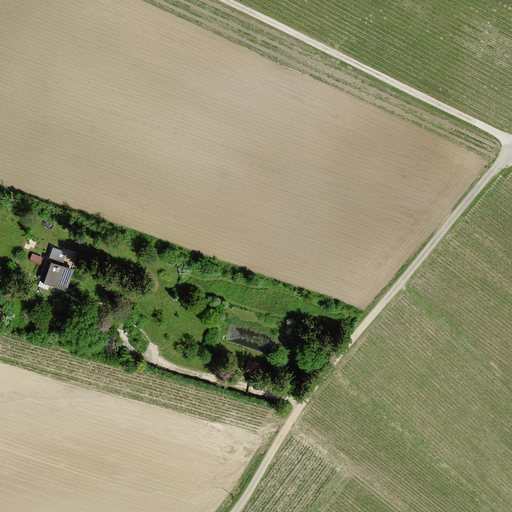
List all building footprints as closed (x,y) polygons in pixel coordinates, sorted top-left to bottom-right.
[(54,260),(48,277),(67,284),(68,285),(75,268),(68,265),(72,252),(59,247),(54,260)] [(49,259),(39,254),(36,260),(47,264),(49,259)] [(98,330),(94,341),(109,346),(113,334),(98,330)] [(118,336),(113,334),(109,346),(114,347),(118,336)] [(250,361),(248,368),(258,371),(260,363),(250,361)]
